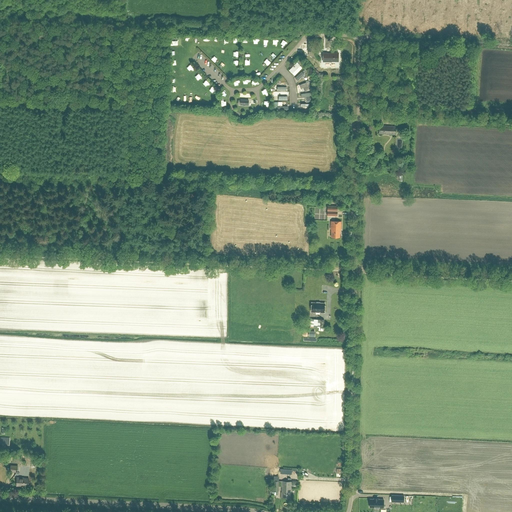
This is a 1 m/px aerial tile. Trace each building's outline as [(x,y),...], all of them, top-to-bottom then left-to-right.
[(334,53),(323,53),(323,61),(333,62),(333,61),(338,61),(338,53),(334,53)] [(386,113),(386,116),(385,115),(384,122),(395,123),(396,116),(393,116),(393,113),(387,112),(387,113),(386,113)] [(395,135),(395,126),(379,125),(379,134),(395,135)] [(341,229),(341,221),(331,221),(331,229),(331,237),(340,237),(340,229),(341,229)] [(311,312),(324,312),(325,303),(311,303),(311,312)] [(310,327),(319,327),(319,330),(324,330),(324,327),(324,319),(310,319),(310,327)] [(0,437),(0,446),(9,447),(10,438),(0,437)] [(22,486),(28,486),(29,478),(24,478),(17,478),(17,486),(22,487),(22,486)] [(281,498),(290,498),(291,482),(282,481),(282,492),(281,492),(281,498)] [(383,508),(383,500),(378,499),(378,498),(374,498),(374,499),(370,499),(370,507),(375,507),(375,508),(378,508),(378,507),(383,508)]
